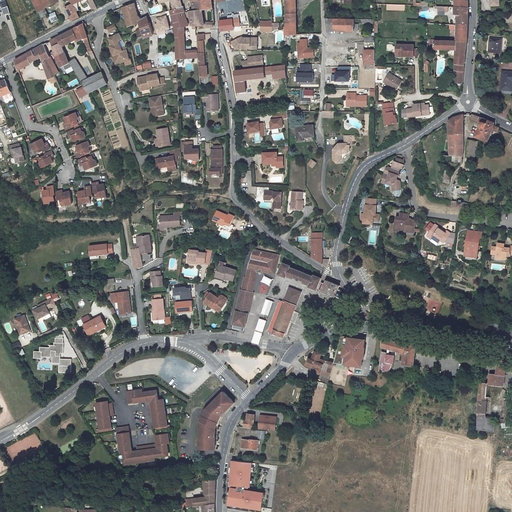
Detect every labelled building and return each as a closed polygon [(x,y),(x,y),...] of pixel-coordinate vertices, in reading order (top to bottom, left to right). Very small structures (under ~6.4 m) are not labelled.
[(58,0),(32,0),(39,12),(46,9),(60,2),(58,0)] [(67,0),(70,5),(65,7),(71,19),(72,21),(79,18),(73,4),(80,0),(67,0)] [(93,0),(87,0),(92,12),(98,9),(97,8),(93,0)] [(158,0),(160,3),(169,0),(170,0),(172,0),(174,6),(175,9),(183,7),(182,6),(180,0),(158,0)] [(199,0),(200,1),(192,2),(194,11),(189,11),(193,29),(196,28),(195,25),(204,25),(202,10),(210,9),(211,25),(208,25),(209,27),(211,27),(213,27),(213,25),(215,25),(214,19),(213,9),(211,0),(199,0)] [(285,0),(285,28),(284,28),(284,36),(296,35),(295,0),(285,0)] [(130,5),(123,8),(129,27),(140,23),(139,21),(143,19),(138,15),(135,3),(130,5)] [(455,6),(454,14),(454,24),(457,25),(467,25),(468,7),(455,6)] [(46,9),(39,12),(42,18),(49,15),(46,9)] [(52,22),(60,20),(57,11),(49,14),(52,22)] [(166,17),(165,12),(157,15),(158,19),(157,19),(159,24),(159,27),(156,28),(158,35),(166,33),(165,31),(170,29),(167,17),(166,17)] [(176,14),(171,15),(172,16),(174,23),(174,26),(176,37),(177,52),(177,57),(177,59),(198,58),(198,50),(186,51),(185,42),(183,26),(188,25),(184,12),(176,14)] [(0,22),(6,21),(12,40),(17,39),(10,14),(0,16),(0,29),(1,29),(0,24),(0,22)] [(151,23),(147,17),(143,19),(139,21),(140,23),(141,28),(144,37),(154,34),(151,23)] [(233,20),(219,21),(221,31),(223,31),(234,30),(234,27),(233,20)] [(355,20),(327,20),(326,31),(354,32),(355,20)] [(57,37),(51,40),(51,41),(57,56),(65,52),(62,47),(76,39),(77,42),(83,39),(85,46),(86,45),(92,59),(94,58),(91,51),(90,49),(83,24),(76,28),(73,30),(71,30),(68,31),(64,34),(57,38),(57,37)] [(109,32),(117,29),(115,24),(108,26),(109,32)] [(467,25),(457,25),(457,40),(457,41),(467,41),(467,25)] [(113,51),(116,56),(115,57),(115,61),(118,62),(125,60),(126,58),(126,55),(128,55),(126,49),(123,49),(119,43),(123,39),(122,37),(120,33),(110,39),(113,46),(111,47),(113,51)] [(250,41),(250,38),(242,38),(242,37),(231,43),(235,50),(257,50),(257,42),(250,41)] [(502,38),(489,37),(489,51),(501,51),(502,38)] [(307,40),(301,40),(301,43),(298,43),(299,58),(314,57),(314,48),(307,49),(307,40)] [(434,40),(430,40),(430,49),(456,50),(455,70),(464,70),(467,41),(457,41),(434,41),(434,40)] [(26,54),(15,61),(18,71),(26,67),(30,63),(30,62),(41,55),(42,59),(42,60),(49,79),(54,77),(54,75),(58,73),(50,57),(43,44),(37,48),(31,51),(31,52),(29,53),(28,53),(26,54)] [(375,63),(375,44),(365,44),(365,63),(375,63)] [(415,45),(397,45),(397,53),(406,53),(406,57),(415,56),(420,56),(420,49),(415,49),(415,45)] [(198,58),(200,78),(208,77),(207,67),(205,67),(204,54),(202,54),(201,48),(198,49),(198,50),(198,58)] [(65,52),(57,56),(59,60),(57,61),(61,68),(69,63),(69,62),(65,52)] [(115,64),(129,62),(128,55),(126,55),(126,58),(125,60),(118,62),(115,61),(115,64)] [(263,56),(248,58),(249,62),(242,62),(245,69),(264,68),(263,56)] [(74,58),(69,62),(69,63),(82,82),(88,79),(74,58)] [(143,62),(144,69),(153,68),(151,61),(143,62)] [(311,74),(311,65),(301,65),(301,70),(298,70),(297,82),(313,82),(313,74),(311,74)] [(286,66),(235,71),(238,93),(239,93),(239,96),(246,95),(245,81),(250,79),(265,78),(264,74),(272,73),(273,77),(286,76),(286,66)] [(464,70),(455,70),(454,82),(463,82),(464,70)] [(511,71),(502,71),(501,89),(511,89),(511,71)] [(88,79),(82,82),(83,84),(88,93),(107,84),(101,72),(88,79)] [(403,81),(390,73),(384,83),(398,90),(403,81)] [(165,78),(160,78),(159,78),(158,74),(148,76),(148,77),(148,78),(146,78),(146,77),(141,78),(142,84),(140,85),(141,88),(141,91),(150,89),(150,87),(161,85),(166,85),(165,78)] [(5,79),(0,81),(0,89),(2,95),(11,92),(5,79)] [(208,93),(201,94),(201,101),(206,101),(207,112),(218,111),(217,95),(208,96),(208,93)] [(356,94),(347,94),(347,105),(357,105),(358,107),(367,107),(367,96),(356,96),(356,94)] [(165,115),(161,96),(150,97),(151,107),(153,107),(154,117),(165,115)] [(195,96),(184,97),(185,105),(184,105),(185,113),(191,112),(191,114),(193,114),(193,111),(195,111),(196,120),(202,119),(202,109),(197,109),(197,104),(196,104),(195,96)] [(393,103),(382,104),(384,117),(387,117),(388,125),(396,123),(395,116),(393,103)] [(423,104),(413,105),(413,110),(407,110),(408,118),(430,116),(429,106),(423,106),(423,104)] [(282,119),(288,118),(287,111),(273,113),(274,120),(272,120),(273,122),(271,122),(272,129),(283,127),(282,119)] [(65,130),(74,126),(73,125),(77,124),(76,120),(77,118),(75,113),(64,117),(66,122),(63,124),(65,130)] [(474,114),(472,114),(471,118),(482,122),(481,124),(481,125),(480,125),(475,136),(479,138),(488,141),(492,130),(498,132),(499,127),(493,125),(495,123),(488,120),(482,118),(474,114)] [(454,117),(448,121),(448,122),(449,148),(451,148),(450,154),(448,154),(448,156),(456,156),(455,161),(461,162),(462,157),(463,157),(463,147),(462,115),(454,117)] [(259,122),(248,124),(249,133),(260,131),(266,131),(264,123),(259,124),(259,122)] [(312,126),(295,127),(296,142),(302,141),(302,138),(313,137),(312,126)] [(156,146),(170,144),(168,127),(156,129),(158,138),(155,139),(156,146)] [(72,138),(73,142),(85,137),(84,133),(81,132),(80,129),(74,131),(74,129),(66,132),(69,139),(72,138)] [(335,147),(333,150),(333,160),(337,163),(340,163),(341,160),(341,156),(343,153),(347,153),(346,152),(348,151),(348,146),(352,146),(352,141),(352,136),(352,135),(345,135),(345,144),(339,144),(339,147),(335,147)] [(36,152),(42,150),(43,151),(49,148),(47,142),(44,143),(42,138),(30,143),(32,147),(34,149),(36,152)] [(470,139),(467,156),(477,158),(480,140),(470,139)] [(76,146),(77,150),(75,151),(77,157),(84,155),(83,153),(89,151),(88,147),(89,145),(88,141),(76,146)] [(186,159),(190,158),(194,160),(199,160),(199,152),(197,152),(194,150),(193,150),(192,142),(182,142),(182,152),(185,152),(186,159)] [(20,147),(10,149),(11,152),(14,152),(15,156),(16,160),(18,160),(20,165),(26,164),(23,150),(21,150),(20,147)] [(213,159),(213,169),(212,169),(210,169),(210,176),(222,176),(222,169),(223,169),(223,150),(222,150),(222,147),(214,147),(214,150),(212,150),(212,159),(213,159)] [(169,157),(168,159),(165,157),(158,158),(160,167),(168,166),(168,171),(176,170),(175,161),(181,160),(179,148),(169,149),(170,157),(169,157)] [(45,155),(39,158),(40,161),(39,163),(41,168),(53,163),(51,158),(53,157),(51,151),(44,153),(45,155)] [(277,153),(263,153),(263,165),(270,165),(270,163),(272,163),(272,167),(281,166),(284,164),(283,158),(277,158),(277,153)] [(395,176),(396,172),(398,173),(397,167),(401,162),(402,157),(396,155),(395,159),(394,158),(388,171),(384,169),(381,175),(386,177),(385,179),(389,181),(392,183),(393,188),(391,188),(392,191),(395,190),(395,193),(397,194),(399,194),(401,191),(400,186),(399,178),(395,176)] [(85,170),(97,165),(96,161),(93,160),(92,157),(87,158),(87,156),(78,160),(80,166),(83,165),(85,170)] [(314,168),(318,162),(312,158),(308,164),(314,168)] [(107,197),(104,185),(100,186),(99,184),(93,185),(95,194),(97,193),(98,198),(101,197),(103,198),(107,197)] [(43,192),(46,204),(50,203),(52,200),(55,199),(54,195),(55,195),(53,186),(47,188),(47,191),(43,192)] [(274,191),(269,191),(269,187),(258,186),(258,194),(264,194),(264,200),(272,200),(275,197),(278,200),(274,204),(274,209),(281,209),(282,193),(274,193),(274,191)] [(458,186),(458,193),(466,194),(467,186),(458,186)] [(93,196),(91,187),(84,189),(85,192),(79,193),(82,205),(87,204),(88,202),(91,201),(90,196),(93,196)] [(303,190),(292,189),(292,198),(294,198),(293,207),(303,207),(304,198),(302,198),(303,190)] [(61,200),(62,205),(66,204),(68,205),(73,204),(70,192),(63,193),(63,190),(56,192),(59,200),(61,200)] [(368,204),(367,213),(366,220),(374,221),(376,221),(380,222),(380,215),(376,214),(377,205),(378,200),(369,198),(369,204),(368,204)] [(227,216),(216,211),(212,219),(222,225),(223,223),(229,226),(234,218),(228,214),(227,216)] [(183,212),(174,213),(174,216),(161,217),(161,226),(168,226),(168,227),(180,226),(180,216),(185,216),(183,212)] [(411,214),(402,213),(402,216),(398,216),(396,228),(402,229),(402,228),(406,229),(406,231),(411,232),(416,233),(418,221),(411,219),(411,214)] [(445,231),(434,224),(433,225),(444,232),(445,231)] [(444,232),(433,225),(427,235),(431,238),(432,237),(439,241),(440,240),(443,242),(443,241),(455,243),(456,234),(449,233),(446,230),(445,231),(444,232)] [(483,234),(469,232),(468,239),(466,241),(468,243),(465,245),(467,246),(466,253),(479,255),(481,239),(482,239),(483,234)] [(140,244),(141,252),(151,251),(149,234),(139,235),(140,244)] [(431,238),(427,235),(425,238),(436,245),(439,241),(432,237),(431,238)] [(322,239),(312,239),(313,253),(312,257),(323,264),(322,239)] [(106,243),(88,245),(90,254),(98,253),(98,254),(107,253),(106,243)] [(504,243),(497,243),(497,247),(493,246),(491,253),(496,254),(496,255),(502,256),(502,259),(505,259),(506,255),(511,254),(510,247),(507,247),(503,247),(504,243)] [(135,269),(144,267),(139,247),(130,249),(135,269)] [(198,252),(189,251),(187,260),(197,262),(197,263),(204,264),(205,259),(210,259),(211,252),(206,251),(206,254),(198,253),(198,252)] [(291,266),(284,263),(280,274),(286,277),(287,275),(310,285),(310,286),(317,289),(321,278),(314,276),(313,277),(290,267),(291,266)] [(236,271),(219,266),(216,275),(224,278),(224,279),(233,282),(236,271)] [(161,271),(152,272),(152,277),(154,277),(154,286),(164,285),(163,276),(162,276),(161,271)] [(325,284),(321,282),(318,290),(339,298),(342,290),(339,289),(340,286),(326,280),(325,284)] [(115,290),(109,292),(112,300),(118,298),(121,310),(130,307),(128,299),(130,299),(126,286),(115,289),(115,290)] [(191,298),(190,288),(186,288),(186,287),(174,288),(175,295),(181,294),(181,299),(191,298)] [(301,292),(290,287),(284,301),(296,305),(301,292)] [(221,311),(227,303),(226,302),(228,300),(228,298),(223,295),(221,296),(219,298),(211,293),(211,294),(207,292),(204,297),(207,299),(204,303),(213,308),(214,306),(221,311)] [(155,310),(155,319),(166,319),(164,298),(161,298),(161,294),(155,295),(155,298),(154,299),(155,310)] [(52,297),(38,305),(39,308),(33,311),(38,319),(50,313),(47,308),(48,307),(49,308),(56,305),(52,297)] [(269,316),(274,301),(267,299),(262,313),(269,316)] [(280,300),(268,331),(272,333),(273,333),(283,337),(285,333),(286,333),(294,310),(296,305),(284,301),(280,300)] [(192,301),(176,302),(177,312),(193,311),(192,301)] [(25,315),(16,318),(21,334),(30,331),(25,315)] [(100,316),(83,324),(88,335),(105,327),(100,316)] [(264,332),(267,320),(260,318),(257,330),(264,332)] [(366,337),(340,336),(334,362),(334,363),(362,367),(366,337)] [(50,347),(40,347),(40,352),(41,352),(41,357),(52,357),(52,363),(59,363),(59,366),(72,366),(72,360),(61,359),(61,354),(64,354),(65,343),(64,343),(64,338),(55,338),(55,343),(54,343),(54,345),(50,345),(50,347)] [(417,346),(404,344),(384,338),(383,346),(388,348),(390,348),(401,352),(400,360),(403,361),(403,364),(414,366),(417,346)] [(382,349),(379,371),(389,372),(392,363),(394,363),(395,355),(389,354),(387,354),(387,351),(382,349)] [(322,354),(316,351),(313,359),(311,358),(308,364),(314,367),(312,370),(331,377),(334,363),(334,362),(325,360),(320,358),(322,354)] [(507,363),(499,360),(497,372),(497,374),(490,373),(489,384),(504,385),(505,374),(507,363)] [(488,383),(481,383),(478,417),(486,418),(486,417),(487,397),(505,399),(509,399),(509,390),(504,388),(488,386),(488,385),(488,383)] [(144,388),(134,390),(136,401),(149,400),(149,402),(153,401),(153,405),(150,405),(151,414),(154,413),(155,415),(156,429),(168,428),(166,412),(164,413),(163,403),(165,403),(165,399),(159,399),(158,392),(153,392),(152,391),(144,392),(144,388)] [(235,403),(223,392),(206,410),(200,427),(199,449),(215,450),(216,428),(221,416),(235,403)] [(111,401),(99,402),(100,406),(102,406),(103,415),(101,416),(103,431),(114,430),(112,414),(116,413),(115,405),(111,406),(111,404),(111,401)] [(295,405),(295,414),(304,414),(304,406),(295,405)] [(256,414),(247,413),(246,420),(245,420),(244,426),(254,427),(256,414)] [(277,418),(261,416),(259,430),(275,431),(277,418)] [(486,418),(478,417),(477,429),(486,430),(492,431),(493,423),(493,418),(486,417),(486,418)] [(265,431),(253,431),(253,434),(258,435),(258,439),(264,439),(265,431)] [(132,432),(120,434),(122,452),(125,452),(127,462),(131,462),(132,464),(142,462),(142,460),(152,459),(152,461),(156,461),(155,458),(164,457),(164,455),(168,454),(167,444),(170,443),(169,434),(157,435),(158,444),(159,448),(150,449),(149,446),(141,447),(142,450),(138,451),(139,454),(134,454),(132,432)] [(250,441),(242,439),(241,448),(257,450),(258,441),(250,440),(250,441)] [(251,478),(251,471),(252,466),(252,462),(232,460),(232,467),(231,480),(230,485),(238,486),(237,489),(231,488),(230,491),(229,496),(228,505),(232,505),(249,508),(261,510),(263,498),(260,498),(261,493),(248,490),(245,490),(246,487),(249,487),(250,487),(250,483),(251,478)] [(216,479),(206,481),(206,500),(194,501),(194,507),(203,505),(214,504),(215,489),(216,479)]
